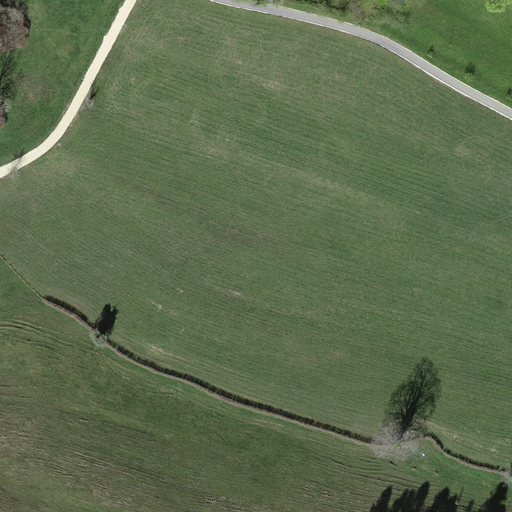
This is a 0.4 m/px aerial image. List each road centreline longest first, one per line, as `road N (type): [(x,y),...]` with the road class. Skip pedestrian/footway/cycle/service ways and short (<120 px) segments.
road 1 (track): [(511,113),(371,36),(222,0)]
road 2 (track): [(132,0),(66,121),(44,150),(0,176)]
